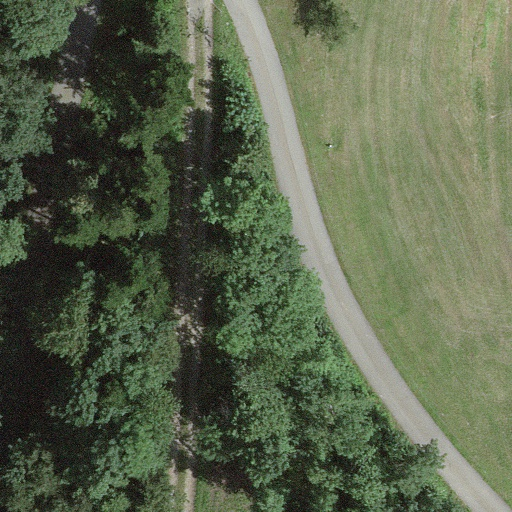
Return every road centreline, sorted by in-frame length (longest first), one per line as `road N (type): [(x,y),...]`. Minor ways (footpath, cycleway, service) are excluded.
road 1 (track): [(491,511),(409,417),(323,272),(239,0)]
road 2 (track): [(176,511),(201,0)]
road 3 (unclassified): [(87,0),(0,442)]
